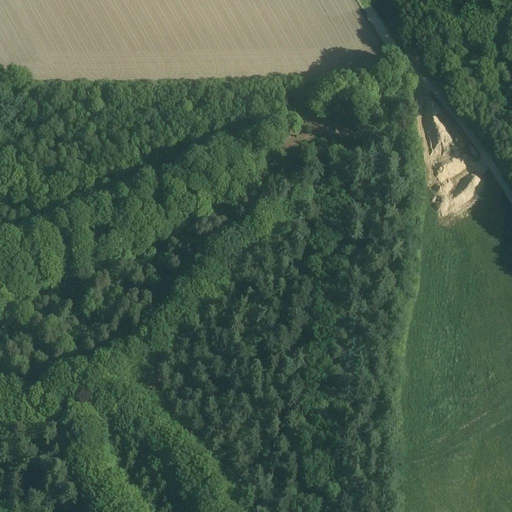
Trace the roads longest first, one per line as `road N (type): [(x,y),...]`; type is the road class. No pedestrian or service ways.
road 1 (track): [(0,280),(353,119),(406,63)]
road 2 (unclassified): [(511,203),(487,158),(406,63)]
